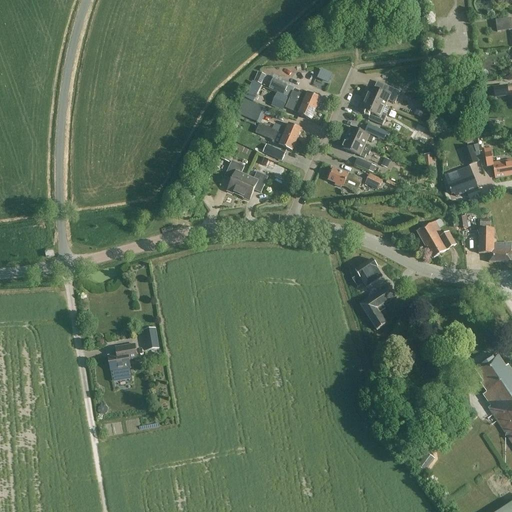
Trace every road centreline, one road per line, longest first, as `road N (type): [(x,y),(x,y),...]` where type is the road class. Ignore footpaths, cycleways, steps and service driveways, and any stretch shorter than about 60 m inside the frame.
road 1 (tertiary): [(511,279),(452,277),(349,236),(287,225)]
road 2 (tertiary): [(287,225),(210,229),(65,266)]
road 3 (residential): [(287,225),(359,67)]
